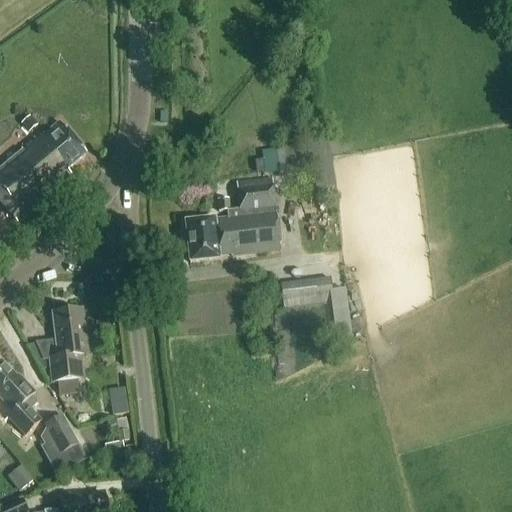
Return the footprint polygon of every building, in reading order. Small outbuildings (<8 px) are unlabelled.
[(30,119),(22,125),(30,134),(38,128),(30,119)] [(36,142),(0,168),(0,204),(17,225),(73,179),(68,172),(87,156),(60,124),(45,137),(44,136),(36,142)] [(276,152),(263,153),(266,173),(315,167),(315,174),(316,174),(318,191),(319,202),(337,199),(334,171),(330,144),(294,148),(285,150),(285,152),(276,154),(276,152)] [(256,175),(265,174),(264,162),(254,163),(256,175)] [(232,259),(281,253),(273,181),(236,185),(239,211),(230,212),(229,200),(218,202),(219,214),(227,214),(227,221),(216,222),(216,220),(184,224),(189,265),(222,262),(222,256),(231,254),(232,259)] [(331,280),(281,286),(284,311),(334,305),(331,280)] [(53,384),(59,384),(61,398),(78,396),(76,382),(77,381),(74,359),(88,357),(82,312),(53,316),(59,361),(51,361),(53,384)] [(0,395),(1,396),(0,396),(0,400),(14,414),(8,420),(25,438),(41,422),(24,405),(34,395),(18,378),(17,380),(1,364),(0,365),(0,395)] [(62,418),(44,428),(46,431),(60,456),(78,446),(62,418)] [(119,444),(105,446),(106,453),(124,450),(123,444),(129,443),(127,431),(117,433),(119,444)] [(25,473),(12,483),(20,493),(33,483),(25,473)] [(82,497),(63,500),(58,500),(59,511),(106,511),(104,496),(83,499),(82,497)] [(28,511),(23,500),(0,510),(0,511),(28,511)]
